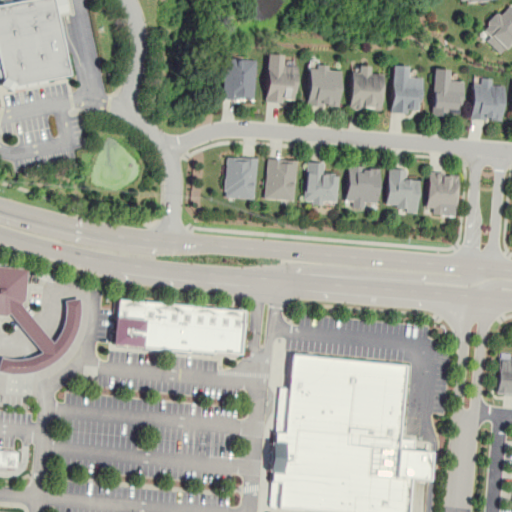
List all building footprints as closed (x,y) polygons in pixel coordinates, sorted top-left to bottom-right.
[(54,0),(19,0),(0,4),(0,68),(2,80),(0,85),(0,88),(10,96),(14,89),(70,76),(54,0)] [(511,38),(511,0),(509,0),(477,34),(498,53),(511,38)] [(293,65),(283,64),(284,53),(264,52),(260,101),(291,103),(293,65)] [(252,57),(220,56),(219,99),(250,100),(252,57)] [(335,107),(337,64),(304,62),(302,105),(335,107)] [(385,112),(405,114),(406,106),(416,107),(418,76),(409,75),(409,65),(389,63),(385,112)] [(344,109),(376,111),(378,75),(368,74),(369,65),(346,64),(344,109)] [(427,115),(458,117),(460,79),(450,78),(451,68),(430,67),(427,115)] [(502,87),(492,86),(493,77),(470,76),(467,120),(500,121),(502,87)] [(251,198),(253,156),(221,155),(220,197),(251,198)] [(259,198),(289,201),(293,159),(263,157),(259,198)] [(299,204),(332,205),(333,173),(321,173),(321,161),(300,161),(299,204)] [(340,206),(362,208),(362,205),(372,206),(375,167),(343,164),(340,206)] [(413,213),(415,180),(404,179),(405,168),(384,167),(381,203),(390,204),(390,211),(413,213)] [(453,211),(456,173),(424,170),(421,213),(441,214),(441,210),(453,211)] [(0,265),(0,314),(5,315),(10,313),(42,351),(24,358),(2,356),(0,363),(0,370),(26,373),(52,363),(64,352),(79,328),(80,298),(64,300),(64,323),(53,343),(21,303),(25,300),(28,268),(0,265)] [(116,299),(243,310),(239,355),(112,343),(116,299)] [(401,445),(410,364),(290,353),(284,432),(275,431),(269,506),(335,511),(407,511),(414,480),(423,482),(425,449),(401,445)] [(498,356),(511,357),(511,394),(495,393),(498,356)] [(15,452),(0,450),(0,469),(14,470),(15,452)]
